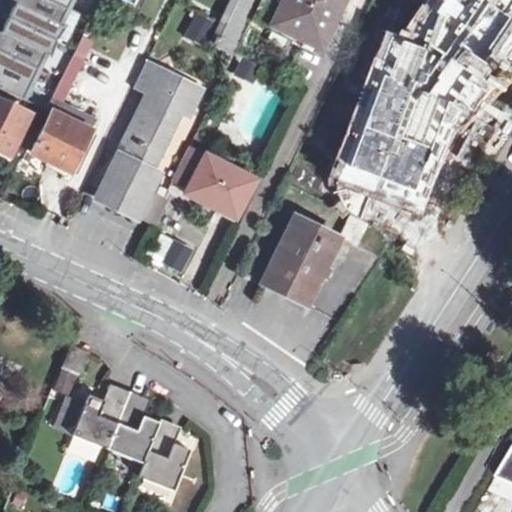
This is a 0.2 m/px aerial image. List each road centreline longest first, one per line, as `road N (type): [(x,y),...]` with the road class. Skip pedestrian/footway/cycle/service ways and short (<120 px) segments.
road 1 (secondary): [(341,466),(511,210)]
road 2 (tertiary): [(341,466),(287,405),(201,342),(117,302)]
road 3 (residential): [(117,302),(107,324),(109,348),(220,422),(223,511)]
road 4 (tertiary): [(117,302),(0,248)]
